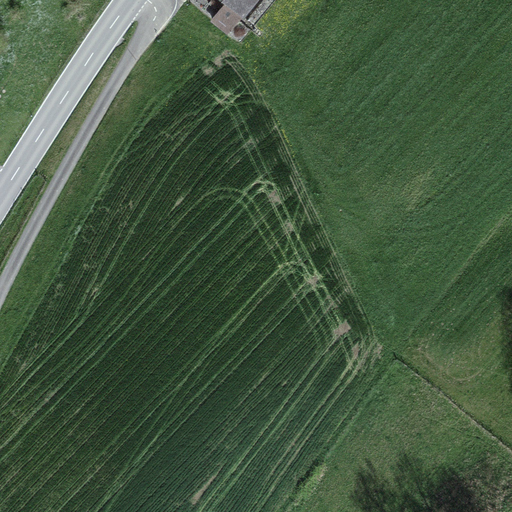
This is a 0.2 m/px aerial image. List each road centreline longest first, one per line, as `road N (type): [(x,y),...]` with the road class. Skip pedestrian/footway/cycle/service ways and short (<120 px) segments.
road 1 (track): [(149,0),(153,22),(0,292)]
road 2 (secondary): [(130,0),(0,198)]
